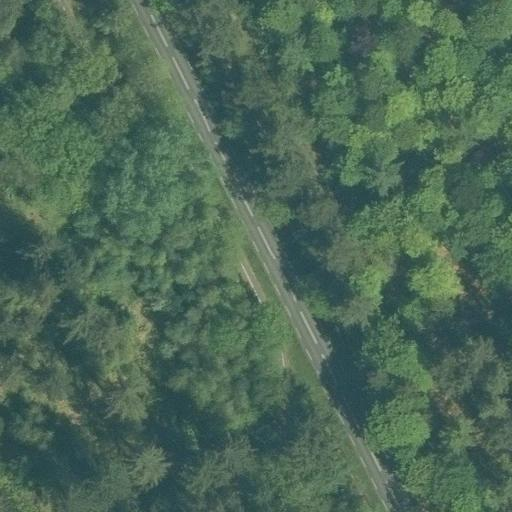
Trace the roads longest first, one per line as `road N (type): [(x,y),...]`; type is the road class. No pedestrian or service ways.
road 1 (primary): [(399,511),(139,0)]
road 2 (track): [(478,511),(221,0)]
road 3 (track): [(128,511),(335,386)]
